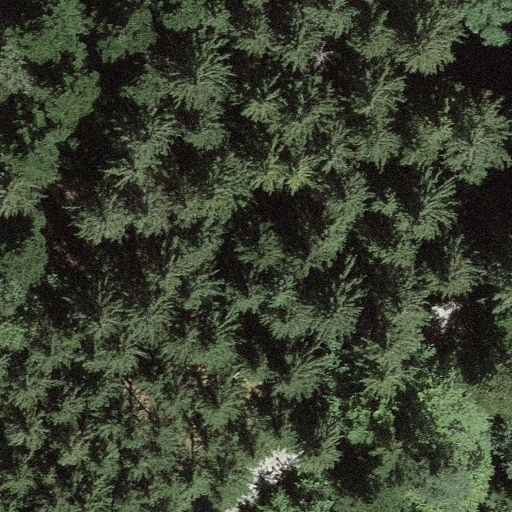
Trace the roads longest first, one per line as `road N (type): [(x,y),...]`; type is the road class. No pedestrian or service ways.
road 1 (track): [(506,0),(506,109),(444,267),(418,307)]
road 2 (track): [(418,307),(385,363),(217,511)]
